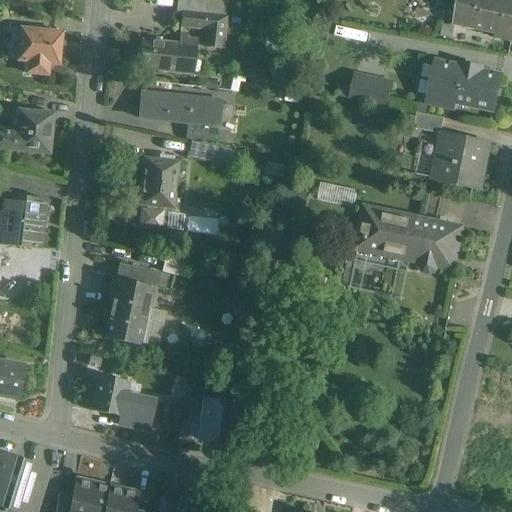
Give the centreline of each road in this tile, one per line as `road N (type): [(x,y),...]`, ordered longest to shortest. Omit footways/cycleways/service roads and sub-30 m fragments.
road 1 (residential): [(52,430),(96,0)]
road 2 (residential): [(52,430),(434,511)]
road 3 (residential): [(440,511),(511,202)]
